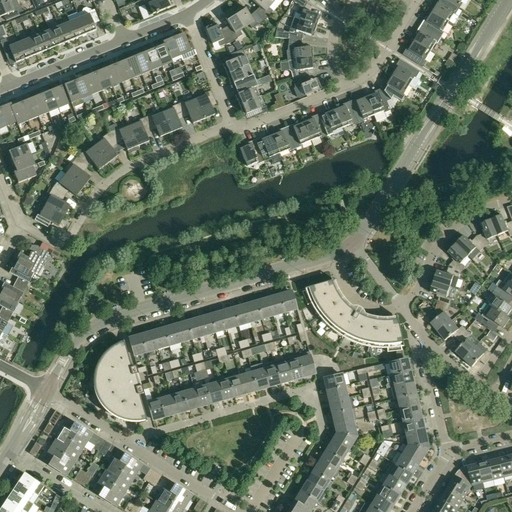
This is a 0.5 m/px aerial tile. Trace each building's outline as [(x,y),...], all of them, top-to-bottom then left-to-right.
[(6,21),(18,16),(20,16),(19,13),(21,12),(20,10),(22,9),(20,6),(17,7),(17,6),(18,5),(16,0),(12,0),(0,5),(0,17),(4,16),(6,21)] [(169,8),(166,0),(143,0),(146,6),(148,5),(152,15),(169,8)] [(260,7),(255,12),(263,21),(268,17),(267,16),(272,11),(269,8),(272,3),(268,0),(251,0),(260,7)] [(302,0),(294,0),(293,1),(304,8),(307,3),(302,0)] [(437,4),(431,13),(448,23),(453,14),(455,15),(458,9),(443,0),(436,0),(435,2),(437,4)] [(443,0),(458,9),(461,4),(460,3),(461,0),(443,0)] [(75,4),(67,5),(68,13),(76,12),(75,4)] [(148,6),(142,7),(146,20),(152,19),(148,6)] [(244,7),(234,13),(244,28),(249,25),(255,34),(261,30),(258,25),(263,21),(255,12),(250,16),(244,7)] [(93,24),(99,22),(94,10),(91,11),(90,10),(87,11),(86,8),(83,9),(82,12),(77,14),(79,18),(86,35),(96,31),(93,24)] [(303,10),(299,20),(316,26),(320,16),(303,10)] [(231,28),(226,31),(231,42),(237,39),(237,38),(242,35),(239,31),(244,28),(234,13),(225,18),(231,28)] [(424,20),(420,26),(440,38),(444,33),(442,32),(448,23),(431,13),(426,22),(424,20)] [(12,26),(22,22),(21,18),(11,22),(12,26)] [(79,18),(69,22),(76,39),(86,35),(79,18)] [(313,37),(316,26),(299,20),(293,18),(288,33),(277,29),(274,38),(289,39),(301,41),(302,33),(313,37)] [(69,22),(59,26),(66,43),(76,39),(69,22)] [(226,45),(231,42),(226,31),(220,34),(216,23),(205,28),(212,44),(218,42),(220,47),(225,44),(226,45)] [(59,26),(49,31),(56,47),(66,43),(59,26)] [(419,33),(413,42),(430,52),(435,43),(437,44),(440,38),(420,26),(417,31),(419,33)] [(49,31),(39,35),(46,51),(56,47),(49,31)] [(96,44),(103,41),(101,34),(93,37),(96,44)] [(183,60),(196,55),(191,43),(188,44),(183,34),(173,38),(180,56),(181,56),(183,60)] [(39,35),(29,39),(36,55),(46,51),(39,35)] [(162,42),(164,45),(170,60),(171,60),(180,56),(173,38),(162,42)] [(9,47),(8,45),(6,39),(0,41),(7,59),(13,56),(15,63),(26,59),(19,43),(9,47)] [(29,39),(19,43),(26,59),(36,55),(29,39)] [(288,61),(313,58),(311,47),(300,48),(301,41),(289,39),(287,52),(288,61)] [(402,55),(422,67),(426,61),(424,61),(430,52),(413,42),(408,50),(406,49),(402,55)] [(164,45),(154,49),(161,67),(172,62),(171,60),(170,60),(164,45)] [(154,49),(144,53),(151,71),(161,67),(154,49)] [(242,50),(231,54),(233,60),(222,64),(227,74),(249,64),(250,63),(247,56),(245,55),(242,50)] [(144,53),(134,57),(141,75),(151,71),(144,53)] [(134,57),(124,61),(131,79),(141,75),(134,57)] [(290,73),(292,80),(305,76),(303,70),(314,69),(313,58),(288,61),(287,63),(288,71),(290,73)] [(419,72),(399,60),(395,66),(397,67),(392,76),(408,86),(414,77),(415,78),(419,72)] [(124,61),(114,65),(121,83),(131,79),(124,61)] [(247,78),(243,68),(249,65),(249,64),(227,74),(231,85),(241,80),(243,86),(259,79),(256,74),(247,78)] [(114,65),(104,69),(111,87),(121,83),(114,65)] [(189,75),(202,70),(200,66),(195,68),(194,67),(186,70),(189,75)] [(104,69),(94,73),(101,91),(111,87),(104,69)] [(94,73),(84,77),(91,95),(101,91),(94,73)] [(292,80),(293,80),(295,87),(294,89),(297,97),(298,98),(321,90),(317,79),(307,83),(305,76),(292,80)] [(390,100),(392,97),(401,102),(404,96),(403,95),(408,86),(392,76),(386,85),(384,84),(381,89),(390,100)] [(84,77),(74,81),(81,99),(91,95),(84,77)] [(235,95),(239,105),(256,99),(252,88),(261,85),(259,79),(243,86),(245,91),(235,95)] [(64,86),(71,103),(81,99),(74,81),(64,86)] [(430,88),(432,89),(436,91),(439,86),(433,83),(430,88)] [(68,104),(61,87),(51,91),(58,109),(68,104)] [(376,94),(366,98),(373,116),(383,112),(384,113),(390,111),(386,102),(390,100),(381,89),(375,92),(376,94)] [(51,91),(41,95),(48,113),(58,109),(51,91)] [(215,103),(211,91),(205,93),(205,95),(195,100),(203,120),(214,115),(210,105),(215,103)] [(41,95),(31,99),(38,117),(48,113),(41,95)] [(355,99),(349,102),(358,124),(364,121),(364,119),(373,116),(366,98),(356,102),(355,99)] [(31,99),(21,103),(28,121),(38,117),(31,99)] [(260,109),(256,99),(239,105),(243,116),(254,111),(256,117),(268,112),(265,107),(260,109)] [(184,102),(178,104),(183,116),(188,114),(192,124),(203,120),(195,100),(185,104),(184,102)] [(344,107),(335,111),(342,128),(352,124),(352,126),(358,124),(349,102),(343,104),(344,107)] [(28,121),(21,103),(11,107),(17,122),(16,122),(17,125),(28,121)] [(10,104),(0,108),(0,109),(7,126),(16,122),(17,122),(11,107),(10,104)] [(173,109),(162,113),(170,133),(181,129),(177,118),(183,116),(178,104),(172,107),(173,109)] [(78,120),(83,118),(88,116),(85,107),(74,112),(76,116),(78,120)] [(324,112),(318,115),(327,136),(333,134),(332,132),(342,128),(335,111),(325,114),(324,112)] [(151,115),(145,118),(150,129),(155,127),(160,138),(170,133),(162,113),(152,117),(151,115)] [(321,139),(326,137),(327,136),(318,115),(312,117),(313,119),(303,123),(310,141),(320,137),(321,139)] [(144,132),(150,129),(145,118),(139,120),(140,122),(129,126),(139,150),(138,147),(149,142),(144,132)] [(292,125),(286,127),(295,149),(301,147),(301,145),(310,141),(303,123),(293,127),(292,125)] [(123,140),(127,151),(128,154),(139,150),(129,126),(119,130),(118,128),(117,129),(116,124),(108,127),(110,132),(116,143),(123,140)] [(281,132),(272,136),(279,154),(289,150),(289,152),(295,149),(286,127),(280,130),(281,132)] [(103,139),(95,146),(108,164),(117,156),(110,147),(116,143),(110,132),(102,138),(103,139)] [(19,144),(25,142),(23,138),(22,135),(16,137),(19,144)] [(261,138),(255,140),(264,162),(270,159),(269,158),(279,154),(272,136),(262,140),(261,138)] [(258,164),(263,162),(264,162),(255,140),(249,143),(250,145),(240,149),(247,167),(257,163),(258,164)] [(8,152),(13,162),(30,155),(26,145),(8,152)] [(84,151),(77,157),(86,166),(92,161),(98,171),(108,164),(95,146),(86,153),(84,151)] [(13,162),(16,171),(17,172),(32,166),(32,167),(35,165),(30,155),(13,162)] [(73,165),(66,174),(83,188),(90,178),(81,171),(86,166),(77,157),(71,164),(73,165)] [(36,176),(32,167),(32,166),(17,172),(16,171),(14,173),(18,184),(36,176)] [(57,181),(52,188),(63,195),(67,190),(76,197),(83,188),(66,174),(59,183),(57,181)] [(52,188),(48,195),(50,196),(45,206),(64,216),(70,206),(60,201),(63,195),(52,188)] [(34,220),(45,227),(48,221),(58,227),(64,216),(45,206),(39,216),(38,215),(34,220)] [(502,215),(491,219),(498,236),(508,232),(510,236),(511,235),(511,221),(505,224),(502,215)] [(477,236),(476,237),(484,247),(490,245),(488,240),(498,236),(491,219),(481,223),(484,233),(477,236)] [(463,236),(456,244),(468,256),(476,248),(480,252),(484,247),(476,237),(471,243),(463,236)] [(455,259),(449,266),(461,272),(465,268),(461,264),(468,256),(456,244),(448,253),(455,259)] [(18,259),(16,264),(33,273),(40,277),(44,269),(43,266),(49,255),(48,253),(46,251),(45,250),(44,250),(41,248),(40,248),(39,247),(36,246),(34,246),(32,246),(31,246),(28,252),(30,253),(28,258),(19,253),(17,258),(18,259)] [(54,250),(51,255),(57,259),(60,254),(54,250)] [(18,278),(15,283),(26,288),(28,283),(29,283),(31,279),(31,278),(33,273),(16,264),(13,269),(11,268),(9,273),(18,278)] [(437,271),(433,282),(450,287),(453,277),(459,278),(461,272),(449,266),(446,274),(437,271)] [(511,277),(507,285),(500,280),(496,285),(497,286),(507,293),(510,288),(511,289),(511,277)] [(439,296),(437,302),(450,306),(452,299),(447,297),(450,287),(433,282),(430,293),(439,296)] [(3,289),(0,294),(18,303),(20,298),(21,298),(23,293),(26,288),(15,283),(13,288),(4,283),(1,288),(3,289)] [(330,284),(302,292),(307,305),(311,304),(312,306),(313,309),(314,310),(317,314),(319,317),(321,319),(323,321),(325,324),(327,326),(330,328),(332,330),(334,332),(338,335),(341,336),(343,338),(346,339),(348,340),(350,341),(353,343),(357,344),(360,345),(364,346),(367,347),(370,347),(375,348),(377,348),(382,348),(387,348),(387,352),(401,351),(395,322),(392,322),(392,321),(388,321),(384,321),(380,321),(376,321),(372,320),(368,319),(365,318),(361,316),(362,313),(362,312),(361,311),(360,310),(360,309),(359,309),(358,308),(356,308),(355,308),(353,308),(351,311),(349,309),(348,308),(346,306),(344,304),(341,301),(340,299),(338,297),(338,296),(336,294),(335,292),(333,288),(332,286),(331,286),(330,284)] [(486,303),(489,305),(507,317),(511,309),(511,307),(508,304),(509,302),(503,298),(507,293),(497,286),(486,303)] [(296,308),(292,293),(287,294),(279,296),(284,312),(296,308)] [(0,306),(2,307),(0,311),(0,312),(10,318),(13,313),(16,308),(15,308),(18,303),(0,294),(0,306)] [(279,296),(268,299),(272,315),(284,312),(279,296)] [(268,299),(256,302),(261,319),(272,315),(268,299)] [(256,302),(245,306),(249,322),(261,319),(256,302)] [(437,302),(434,312),(438,317),(431,323),(438,332),(452,321),(445,313),(449,309),(450,306),(437,302)] [(489,305),(481,316),(478,314),(475,319),(480,323),(484,318),(497,327),(499,325),(503,328),(510,319),(507,317),(489,305)] [(245,306),(233,309),(238,325),(249,322),(245,306)] [(233,309),(222,312),(226,329),(238,325),(233,309)] [(7,323),(10,318),(0,312),(0,331),(2,333),(5,328),(8,323),(7,323)] [(222,312),(210,316),(215,332),(226,329),(222,312)] [(210,316),(199,319),(203,335),(215,332),(210,316)] [(199,319),(187,322),(192,339),(203,335),(199,319)] [(457,340),(466,331),(463,326),(458,329),(452,321),(438,332),(445,341),(453,335),(457,340)] [(187,322),(176,326),(180,342),(192,339),(187,322)] [(176,326),(164,329),(169,345),(180,342),(176,326)] [(164,329),(152,332),(157,349),(169,345),(164,329)] [(455,352),(464,360),(476,347),(468,339),(471,335),(466,331),(457,340),(462,345),(455,352)] [(152,332),(141,336),(146,352),(157,349),(152,332)] [(129,340),(134,355),(146,352),(141,336),(133,338),(129,340)] [(135,422),(139,422),(145,422),(146,422),(139,395),(143,394),(135,367),(131,368),(123,341),(122,341),(117,345),(115,346),(112,348),(110,349),(108,351),(106,352),(105,353),(104,355),(103,356),(102,358),(101,359),(100,361),(99,362),(98,364),(97,365),(96,367),(96,369),(95,371),(95,372),(94,374),(94,375),(94,377),(94,379),(94,381),(94,383),(94,384),(94,386),(94,388),(95,390),(95,392),(96,393),(96,395),(97,397),(97,398),(98,400),(99,402),(100,403),(101,405),(102,406),(103,407),(104,409),(106,410),(107,412),(110,414),(112,415),(114,416),(116,417),(117,418),(120,419),(122,420),(125,421),(127,421),(130,422),(132,422),(135,422)] [(213,343),(217,356),(217,357),(222,356),(220,349),(218,342),(213,343)] [(354,353),(357,348),(348,343),(345,348),(354,353)] [(484,365),(492,355),(487,350),(483,354),(476,347),(464,360),(472,367),(479,360),(484,365)] [(315,373),(310,357),(309,352),(297,356),(303,376),(310,374),(315,373)] [(297,356),(285,359),(291,380),(303,376),(297,356)] [(285,359),(274,362),(280,383),(291,380),(285,359)] [(390,363),(392,375),(409,371),(407,363),(406,364),(405,359),(390,363)] [(164,372),(175,368),(173,361),(162,364),(164,372)] [(262,366),(263,370),(268,386),(280,383),(274,362),(262,366)] [(263,370),(252,374),(257,390),(268,386),(263,370)] [(391,388),(395,387),(411,383),(409,371),(392,375),(388,376),(391,388)] [(252,374),(240,377),(245,393),(257,390),(252,374)] [(340,374),(325,378),(326,383),(325,383),(327,390),(343,387),(340,374)] [(240,377),(229,380),(233,396),(245,393),(240,377)] [(229,380),(217,384),(222,400),(233,396),(229,380)] [(395,387),(398,398),(414,395),(411,383),(395,387)] [(217,384),(206,387),(210,403),(222,400),(217,384)] [(206,387),(194,390),(199,406),(210,403),(206,387)] [(327,390),(330,402),(346,398),(343,387),(327,390)] [(194,390),(182,394),(187,410),(199,406),(194,390)] [(182,394),(171,397),(176,413),(187,410),(182,394)] [(398,398),(401,410),(417,406),(414,395),(398,398)] [(171,397),(159,400),(164,416),(176,413),(171,397)] [(330,402),(333,414),(349,410),(346,398),(330,402)] [(147,404),(152,419),(156,418),(156,419),(164,416),(159,400),(147,404)] [(401,410),(403,422),(420,418),(417,406),(401,410)] [(333,414),(335,425),(352,422),(349,410),(333,414)] [(55,411),(49,422),(55,425),(61,415),(55,411)] [(403,422),(406,433),(423,430),(420,418),(403,422)] [(67,421),(55,440),(67,448),(80,426),(75,423),(74,425),(67,421)] [(335,425),(337,434),(355,437),(352,422),(335,425)] [(105,442),(99,438),(80,426),(67,448),(79,455),(87,442),(94,446),(93,449),(99,452),(105,442)] [(406,433),(409,445),(427,448),(423,430),(406,433)] [(337,434),(333,441),(347,450),(355,437),(337,434)] [(45,441),(40,438),(37,444),(42,447),(45,441)] [(44,460),(50,463),(55,467),(67,448),(55,440),(44,460)] [(333,441),(326,451),(341,460),(347,450),(333,441)] [(111,445),(105,442),(99,452),(105,456),(111,445)] [(42,446),(36,443),(29,453),(35,457),(42,446)] [(409,445),(403,456),(417,464),(427,448),(409,445)] [(58,471),(66,476),(79,455),(67,448),(55,467),(59,469),(58,471)] [(326,451),(320,461),(334,470),(341,460),(326,451)] [(124,456),(117,452),(105,471),(117,478),(130,457),(125,454),(124,456)] [(411,475),(417,464),(403,456),(397,452),(391,463),(392,464),(392,463),(411,475)] [(511,465),(510,456),(499,459),(504,478),(511,475),(511,465)] [(129,486),(142,464),(130,457),(117,478),(129,486)] [(499,459),(489,461),(494,480),(504,478),(499,459)] [(320,461),(314,471),(328,480),(334,470),(320,461)] [(489,461),(478,464),(483,483),(494,480),(489,461)] [(404,485),(411,475),(392,463),(392,464),(386,474),(390,476),(404,485)] [(462,471),(458,477),(472,486),(483,483),(478,464),(467,467),(468,470),(462,471)] [(211,473),(216,475),(220,468),(216,466),(211,473)] [(143,480),(149,483),(155,472),(149,469),(143,480)] [(73,481),(74,481),(79,484),(86,473),(80,470),(73,481)] [(94,490),(100,494),(106,497),(117,478),(105,471),(94,490)] [(314,471),(307,482),(322,491),(328,480),(314,471)] [(155,487),(161,476),(155,472),(149,483),(155,487)] [(79,484),(85,488),(92,477),(86,473),(79,484)] [(38,495),(43,487),(25,474),(19,483),(34,493),(38,495)] [(355,483),(357,478),(351,475),(348,479),(355,483)] [(390,476),(384,486),(398,495),(404,485),(390,476)] [(452,481),(446,490),(463,500),(472,486),(458,477),(455,483),(452,481)] [(108,502),(116,507),(129,486),(117,478),(106,497),(109,500),(108,502)] [(307,482),(301,492),(315,501),(322,491),(307,482)] [(19,483),(13,492),(28,501),(34,493),(19,483)] [(167,483),(156,502),(167,509),(180,488),(175,484),(174,487),(167,483)] [(357,484),(354,488),(361,492),(363,488),(357,484)] [(384,486),(377,496),(392,505),(398,495),(384,486)] [(172,511),(181,511),(192,495),(180,488),(167,509),(172,511)] [(446,490),(441,499),(457,510),(463,500),(446,490)] [(13,492),(8,500),(22,510),(25,511),(28,511),(33,505),(28,501),(13,492)] [(301,492),(295,502),(309,511),(315,501),(301,492)] [(342,503),(344,499),(338,495),(335,499),(342,503)] [(365,503),(379,511),(387,511),(392,505),(377,496),(371,507),(365,503)] [(200,511),(206,503),(205,503),(200,499),(193,510),(195,511),(200,511)] [(333,511),(336,511),(342,503),(335,499),(329,510),(333,511)] [(441,499),(435,509),(440,511),(456,511),(457,510),(441,499)] [(8,500),(2,509),(7,511),(21,511),(22,510),(8,500)] [(123,511),(124,511),(131,511),(136,504),(130,501),(123,511)] [(149,511),(165,511),(167,509),(156,502),(149,511)] [(295,502),(288,511),(308,511),(309,511),(295,502)] [(379,511),(365,503),(358,511),(379,511)]
